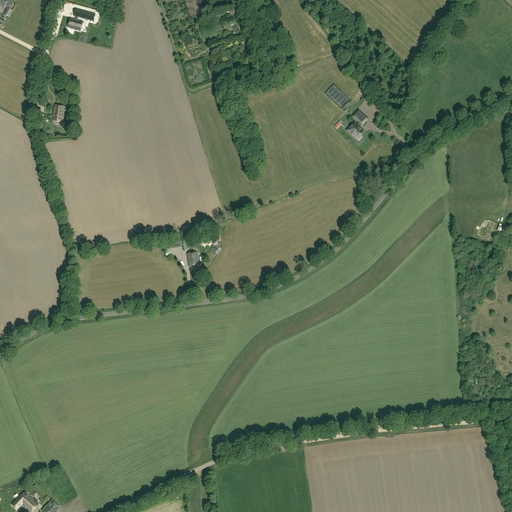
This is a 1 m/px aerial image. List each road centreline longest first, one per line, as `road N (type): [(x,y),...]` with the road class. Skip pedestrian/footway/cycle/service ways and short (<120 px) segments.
road 1 (unclassified): [(0,352),(64,321),(237,297),(300,275),(341,244),(430,143),(511,91)]
road 2 (track): [(237,453),(511,418)]
road 3 (unclassified): [(108,511),(237,453)]
